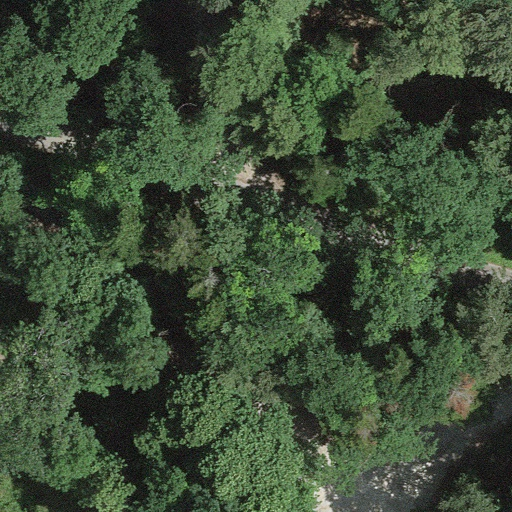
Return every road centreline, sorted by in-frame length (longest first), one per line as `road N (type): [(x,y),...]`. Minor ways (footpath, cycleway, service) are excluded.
road 1 (unclassified): [(511,291),(0,119)]
road 2 (track): [(408,511),(402,492),(334,450),(0,179)]
road 3 (track): [(245,0),(288,220)]
